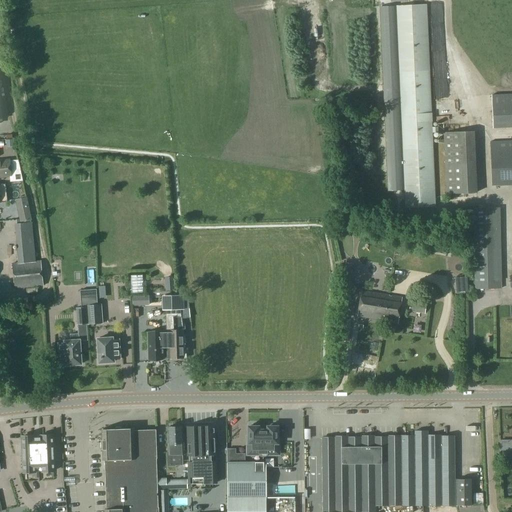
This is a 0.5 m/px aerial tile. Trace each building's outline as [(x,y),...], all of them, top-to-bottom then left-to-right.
[(388,191),(404,190),(405,207),(435,206),(432,132),(438,132),(438,127),(432,127),(426,4),(379,7),(388,191)] [(511,95),(491,96),(492,122),(511,120),(511,95)] [(447,193),(477,192),(474,131),(444,133),(447,193)] [(511,140),(490,141),(492,186),(511,185),(511,140)] [(0,161),(0,176),(10,175),(9,161),(0,161)] [(31,220),(26,198),(16,200),(21,222),(31,220)] [(472,208),(474,289),(501,288),(499,208),(472,208)] [(32,222),(14,224),(18,264),(12,264),(14,289),(43,286),(41,261),(35,261),(32,222)] [(349,286),(353,263),(345,262),(341,285),(349,286)] [(166,291),(175,290),(174,276),(165,277),(166,291)] [(466,293),(465,277),(463,277),(456,278),(457,294),(466,293)] [(362,291),(358,316),(383,320),(383,321),(397,324),(401,297),(362,291)] [(184,310),(184,295),(162,296),(162,310),(166,310),(166,309),(180,309),(181,310),(184,310)] [(426,304),(410,302),(409,311),(425,314),(426,304)] [(87,306),(89,324),(102,323),(100,305),(87,306)] [(86,307),(76,308),(77,325),(87,324),(86,307)] [(166,332),(148,333),(148,359),(163,359),(162,347),(167,347),(167,357),(186,357),(181,310),(180,309),(166,309),(166,310),(166,332)] [(59,343),(60,362),(66,362),(66,365),(81,364),(79,340),(78,334),(71,335),(71,341),(64,341),(65,343),(59,343)] [(97,339),(99,363),(114,362),(114,359),(120,358),(118,339),(112,340),(112,338),(97,339)] [(363,361),(345,361),(345,369),(363,369),(363,361)] [(45,415),(38,416),(40,425),(47,423),(45,415)] [(247,455),(263,455),(263,427),(257,427),(256,425),(254,424),(253,424),(251,425),(250,426),(248,426),(248,442),(247,442),(247,455)] [(268,427),(263,427),(263,455),(279,455),(279,442),(278,442),(278,426),(276,426),(275,425),(274,424),(272,424),(270,425),(269,427),(268,427)] [(214,454),(213,425),(187,426),(190,484),(215,483),(215,461),(216,461),(215,454),(214,454)] [(170,444),(171,452),(163,452),(163,466),(171,466),(171,471),(177,470),(177,466),(183,465),(182,452),(181,452),(180,443),(183,443),(183,434),(182,434),(182,426),(168,427),(169,435),(167,435),(168,444),(170,444)] [(159,511),(156,429),(135,430),(135,428),(102,429),(103,453),(103,460),(104,460),(105,509),(104,509),(104,511),(159,511)] [(439,504),(438,435),(427,435),(427,429),(414,429),(414,436),(402,436),(403,504),(439,504)] [(375,511),(376,504),(401,504),(403,504),(402,436),(374,436),(374,434),(361,434),(361,436),(321,437),(321,511),(375,511)] [(38,469),(37,437),(33,438),(33,435),(22,436),(22,446),(21,446),(21,462),(23,462),(23,472),(35,472),(34,469),(38,469)] [(37,437),(38,469),(42,469),(42,471),(54,471),(53,461),(55,461),(54,445),(52,445),(52,435),(41,435),(41,437),(37,437)] [(438,435),(439,504),(471,503),(470,477),(455,477),(454,435),(438,435)] [(227,499),(227,511),(264,511),(265,498),(265,462),(227,462),(227,499)] [(159,478),(159,489),(187,488),(187,480),(166,480),(166,478),(159,478)]
